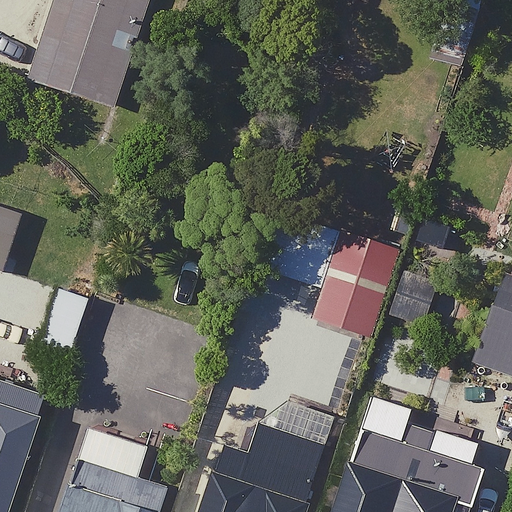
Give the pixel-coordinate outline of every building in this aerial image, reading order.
[(158,0),(61,0),(34,80),(121,110),(158,0)] [(242,0),(201,0),(200,3),(237,15),(242,0)] [(30,219),(0,209),(0,268),(13,273),(30,219)] [(398,283),(332,260),(311,320),(377,343),(398,283)] [(511,276),(505,274),(466,392),(448,386),(427,446),(373,428),(344,511),(475,511),(485,483),(505,490),(511,468),(511,276)] [(442,294),(406,281),(393,319),(428,332),(442,294)] [(97,299),(65,289),(43,355),(75,365),(97,299)] [(275,343),(243,333),(227,386),(259,395),(275,343)] [(0,511),(16,511),(57,400),(0,380),(0,511)] [(315,511),(345,418),(294,402),(284,432),(266,426),(257,455),(232,447),(211,511),(315,511)] [(155,447),(96,430),(70,511),(168,511),(176,488),(145,479),(155,447)]
